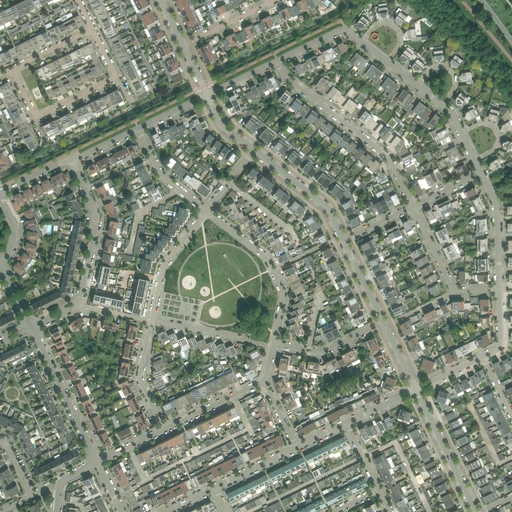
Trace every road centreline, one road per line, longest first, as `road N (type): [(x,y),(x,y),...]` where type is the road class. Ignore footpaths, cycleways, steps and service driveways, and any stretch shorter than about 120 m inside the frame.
road 1 (residential): [(412,206),(387,157),(276,60)]
road 2 (residential): [(273,343),(282,295),(266,259),(203,211)]
road 3 (residential): [(77,304),(96,221),(72,159)]
road 4 (residential): [(97,462),(30,327)]
road 5 (residential): [(34,118),(114,77),(92,29)]
road 6 (tertiary): [(476,511),(416,388)]
road 7 (tertiary): [(343,238),(323,203),(254,149)]
road 8 (residential): [(152,320),(166,259),(203,211)]
road 9 (residential): [(499,291),(495,205),(480,172)]
